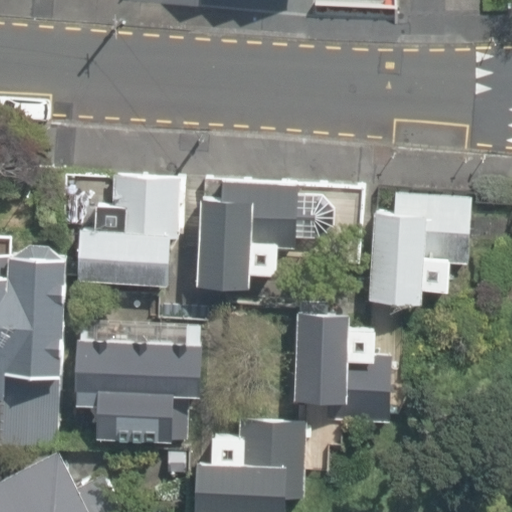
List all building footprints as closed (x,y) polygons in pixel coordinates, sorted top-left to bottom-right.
[(189,167),(116,165),(115,194),(99,193),(98,220),(84,220),(81,274),(171,277),(173,234),(187,234),(189,167)] [(225,187),(205,186),(199,279),(254,282),(254,265),(278,267),(279,244),(299,245),(299,233),(323,235),(337,222),(339,202),(326,188),(301,186),(302,176),(226,171),(225,187)] [(396,203),(378,203),(373,291),(426,296),(426,284),(452,286),(453,260),(471,261),(474,193),(397,187),(396,203)] [(0,245),(0,391),(5,392),(2,437),(59,441),(63,367),(70,247),(64,246),(54,236),(32,235),(22,243),(15,242),(15,246),(0,245)] [(302,304),(299,304),(297,396),(330,397),(329,417),(398,419),(399,350),(376,350),(376,323),(351,322),(352,305),(331,305),(331,297),(302,297),(302,304)] [(203,333),(204,318),(83,313),(83,331),(79,331),(78,383),(99,384),(97,432),(192,436),(194,390),(205,391),(207,333),(203,333)] [(215,453),(200,453),(198,508),(289,511),(290,493),(307,494),(310,415),(242,412),(241,430),(216,429),(215,453)] [(83,479),(63,439),(59,441),(0,471),(0,511),(119,511),(119,510),(126,506),(107,467),(83,479)]
